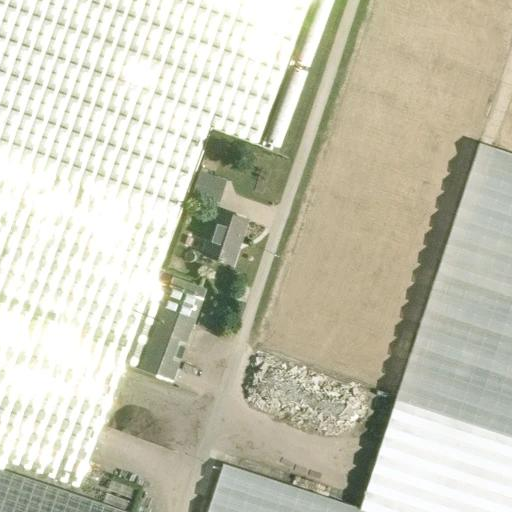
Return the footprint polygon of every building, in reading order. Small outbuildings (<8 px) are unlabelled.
[(0,0),(0,458),(6,461),(79,487),(119,367),(120,363),(169,379),(197,296),(150,276),(171,214),(169,214),(201,119),(250,135),(295,0),(0,0)] [(297,58),(269,137),(284,143),(313,63),(297,58)] [(511,511),(511,153),(479,142),(360,508),(223,464),(207,511),(511,511)] [(220,201),(228,179),(202,170),(194,192),(220,201)] [(232,264),(247,220),(217,210),(202,254),(232,264)] [(220,320),(202,313),(197,325),(216,332),(220,320)] [(269,416),(267,401),(228,408),(231,423),(269,416)] [(0,511),(127,511),(81,497),(76,495),(3,470),(6,461),(0,458),(0,511)]
